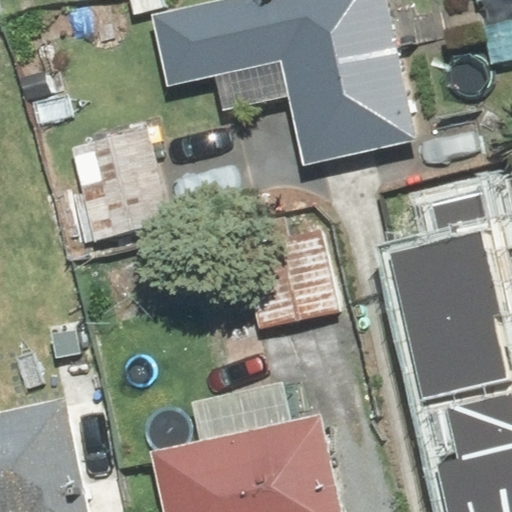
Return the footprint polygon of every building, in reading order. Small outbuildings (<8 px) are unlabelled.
[(387,0),(247,0),(155,19),(170,91),(218,81),(225,116),(294,102),(309,174),(419,151),(387,0)] [(511,20),(488,25),(498,75),(511,71),(511,20)] [(154,132),(77,149),(98,248),(176,231),(154,132)] [(445,242),(384,255),(417,404),(511,383),(511,363),(475,196),(437,204),(445,242)] [(343,315),(325,234),(244,251),(262,333),(343,315)] [(205,445),(152,457),(165,511),(347,511),(326,418),(295,425),(287,388),(196,409),(205,445)] [(441,464),(452,511),(511,511),(511,398),(449,413),(459,460),(441,464)] [(85,511),(65,403),(0,415),(0,511),(85,511)]
